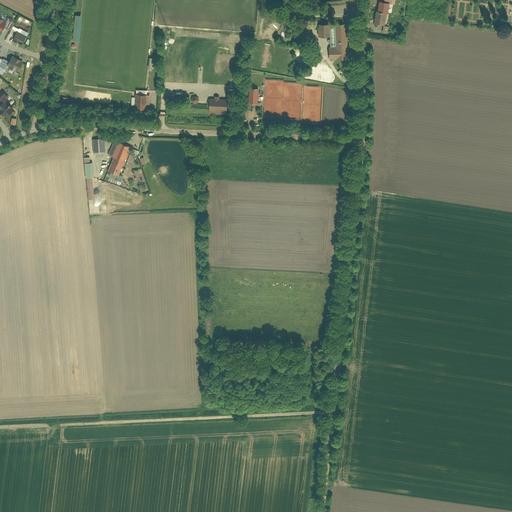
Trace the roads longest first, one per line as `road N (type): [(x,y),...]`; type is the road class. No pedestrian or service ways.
road 1 (unclassified): [(359,162),(321,511)]
road 2 (residential): [(34,128),(361,136)]
road 3 (track): [(103,422),(332,411)]
road 4 (residential): [(359,0),(361,136)]
